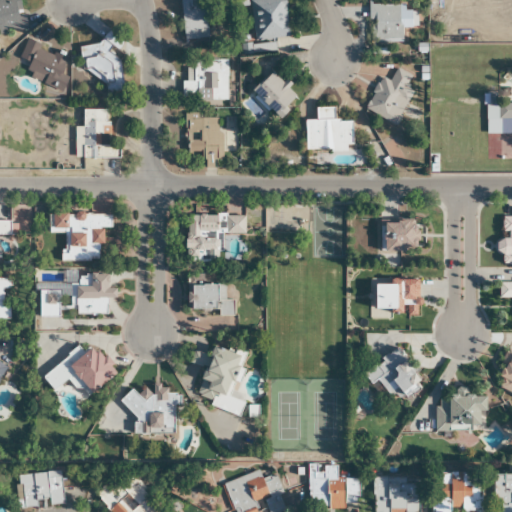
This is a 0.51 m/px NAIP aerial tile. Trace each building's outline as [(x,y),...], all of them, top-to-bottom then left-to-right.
[(0,0),(0,34),(25,30),(20,0),(0,0)] [(179,0),(182,40),(208,38),(205,0),(179,0)] [(248,0),(252,41),(287,38),(284,0),(248,0)] [(368,4),(368,43),(400,43),(400,4),(368,4)] [(78,45),(81,71),(92,70),(93,82),(103,81),(104,92),(121,90),(114,40),(78,45)] [(68,57),(54,51),(53,53),(26,41),(18,59),(26,62),(23,70),(44,79),(42,84),(61,92),(68,78),(60,74),(68,57)] [(244,44),(244,54),(274,54),(274,44),(244,44)] [(226,60),(182,60),(182,101),(226,101),(226,60)] [(395,126),(413,91),(406,87),(411,77),(395,68),(388,82),(379,78),(363,109),(395,126)] [(250,92),(277,119),(297,99),(270,72),(250,92)] [(511,103),(496,104),(496,120),(511,119),(511,103)] [(351,120),(333,120),(333,108),(314,108),(314,120),(304,120),(304,151),(351,150),(351,120)] [(74,127),(74,158),(118,159),(119,145),(107,145),(107,110),(81,109),(81,127),(74,127)] [(220,159),(219,117),(198,118),(198,113),(184,114),(185,151),(203,151),(204,168),(215,168),(214,159),(220,159)] [(110,215),(49,214),(48,232),(62,233),(62,261),(99,262),(100,228),(110,229),(110,215)] [(243,234),(243,215),(184,215),(184,263),(219,264),(220,234),(243,234)] [(511,265),(511,217),(502,218),(502,240),(496,240),(496,256),(502,256),(502,265),(511,265)] [(8,218),(0,218),(0,234),(8,234),(8,218)] [(414,253),(414,222),(380,222),(380,253),(414,253)] [(106,315),(106,299),(111,299),(111,275),(74,275),(74,315),(106,315)] [(223,285),(201,285),(201,276),(187,275),(187,311),(219,311),(219,315),(230,315),(231,302),(223,302),(223,285)] [(0,323),(8,323),(9,307),(2,306),(2,298),(8,298),(8,279),(0,278),(0,323)] [(511,278),(498,279),(498,299),(511,299),(511,278)] [(370,316),(406,316),(406,306),(414,306),(414,281),(370,281),(370,316)] [(86,340),(40,378),(52,392),(72,375),(89,395),(114,374),(86,340)] [(194,395),(210,401),(208,406),(238,417),(243,403),(226,397),(241,358),(211,347),(208,357),(192,351),(187,364),(204,370),(194,395)] [(397,350),(362,371),(370,385),(379,379),(394,404),(419,389),(397,350)] [(511,352),(509,351),(491,382),(511,394),(511,352)] [(130,435),(172,434),(172,405),(178,405),(178,395),(164,395),(164,388),(140,389),(140,394),(129,395),(130,435)] [(483,398),(435,397),(435,430),(482,431),(483,398)] [(357,508),(357,477),(336,478),(336,465),(307,466),(307,509),(357,508)] [(158,511),(161,509),(121,468),(92,496),(107,511),(158,511)] [(59,471),(17,474),(20,507),(62,503),(59,471)] [(429,511),(479,511),(480,472),(430,472),(429,511)] [(225,480),(231,511),(251,511),(259,510),(257,503),(266,501),(268,511),(275,511),(283,510),(275,473),(259,476),(258,473),(225,480)] [(493,502),(499,502),(498,511),(511,511),(511,473),(493,474),(493,502)] [(373,478),(372,511),(418,511),(419,479),(373,478)]
